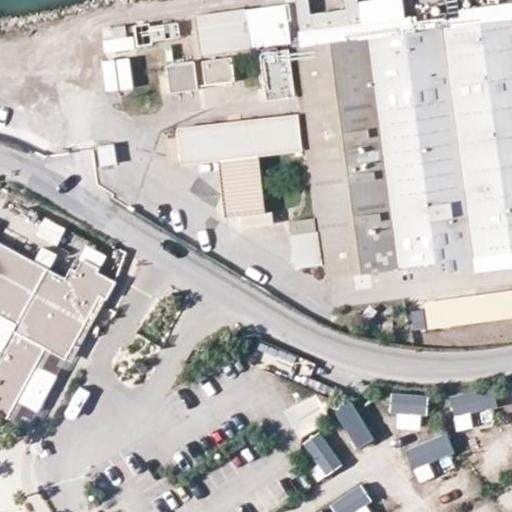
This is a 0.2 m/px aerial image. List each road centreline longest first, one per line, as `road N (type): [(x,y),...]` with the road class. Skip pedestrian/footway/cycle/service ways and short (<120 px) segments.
road 1 (unclassified): [(0,159),(317,347),(406,364),(511,358)]
road 2 (unknown): [(82,206),(77,64),(88,19)]
